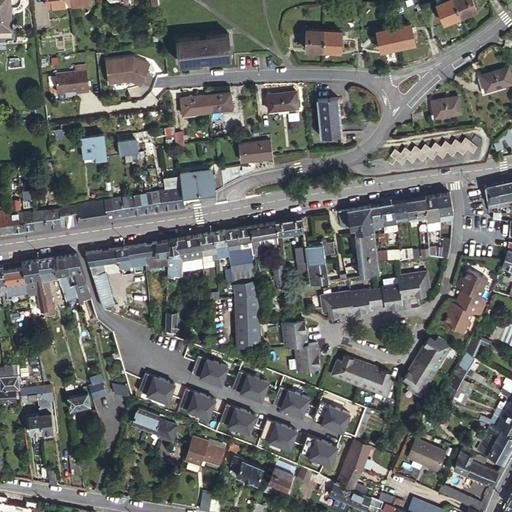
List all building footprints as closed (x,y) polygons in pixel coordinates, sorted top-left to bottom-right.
[(0,0),(0,29),(13,29),(10,0),(0,0)] [(445,0),(436,4),(443,22),(460,16),(453,0),(445,0)] [(453,0),(460,16),(476,9),(471,0),(453,0)] [(393,26),(397,46),(414,42),(410,22),(393,26)] [(378,38),(380,49),(397,46),(393,26),(376,30),(378,38)] [(22,28),(13,29),(0,29),(0,42),(24,40),(22,28)] [(323,49),(323,29),(306,28),(306,49),(314,49),(323,49)] [(340,40),(341,30),(323,29),(323,49),(327,49),(340,50),(340,40)] [(230,56),(228,33),(177,38),(179,61),(205,58),(230,56)] [(108,58),(111,81),(132,79),(142,84),(151,62),(135,55),(108,58)] [(57,72),(59,91),(79,89),(80,91),(90,89),(87,64),(76,65),(77,70),(57,72)] [(511,81),(511,80),(508,66),(480,73),(485,89),(511,81)] [(207,91),(210,108),(234,106),(231,89),(207,91)] [(296,106),(296,90),(267,91),(268,107),(296,106)] [(180,93),(182,111),(210,108),(207,91),(180,93)] [(342,133),(338,96),(317,99),(320,135),(342,133)] [(461,113),(460,96),(433,98),(434,115),(461,113)] [(174,129),(173,124),(166,124),(166,135),(174,134),(174,129)] [(174,129),(174,134),(175,142),(184,141),(184,136),(183,132),(183,130),(183,128),(174,129)] [(507,128),(494,141),(496,149),(511,142),(511,137),(511,136),(507,128)] [(106,140),(105,135),(104,129),(89,131),(90,142),(106,140)] [(393,148),(386,158),(391,162),(395,157),(402,161),(405,156),(410,160),(415,154),(420,158),(424,153),(430,156),(435,151),(440,155),(445,149),(450,152),(454,147),(461,151),(465,146),(471,150),(481,137),(475,133),(470,138),(465,134),(460,141),(454,137),(450,143),(444,139),(440,144),(434,140),(429,146),(423,142),(419,148),(414,145),(410,150),(404,146),(399,152),(393,148)] [(106,140),(107,151),(108,154),(120,152),(118,139),(118,134),(105,135),(106,140)] [(131,151),(136,150),(139,150),(137,136),(135,136),(128,138),(129,146),(131,146),(131,151)] [(118,139),(120,152),(125,152),(131,151),(131,146),(129,146),(128,138),(118,139)] [(272,155),(270,139),(238,143),(240,160),(272,155)] [(90,145),(91,153),(107,151),(106,140),(90,142),(90,145)] [(91,153),(90,145),(82,146),(83,154),(91,153)] [(239,163),(222,166),(225,185),(242,176),(239,163)] [(214,165),(218,189),(225,185),(222,166),(222,164),(214,165)] [(180,175),(181,185),(184,205),(200,197),(215,190),(211,170),(189,172),(189,170),(179,171),(180,175)] [(165,187),(181,185),(180,175),(164,177),(165,187)] [(505,200),(508,199),(504,181),(495,183),(498,201),(505,200)] [(498,201),(495,183),(485,185),(490,210),(493,210),(491,203),(496,202),(498,201)] [(160,187),(162,207),(174,206),(184,205),(181,185),(165,187),(160,187)] [(160,188),(151,189),(153,209),(162,207),(160,187),(160,188)] [(31,206),(30,188),(22,189),(24,207),(31,206)] [(151,189),(141,191),(143,210),(153,209),(151,189)] [(143,210),(141,191),(131,193),(133,211),(143,210)] [(451,211),(449,192),(436,194),(439,213),(447,211),(451,211)] [(19,193),(10,193),(11,209),(21,207),(19,193)] [(111,197),(112,197),(115,214),(133,211),(131,193),(111,197)] [(439,213),(436,194),(424,196),(426,212),(426,215),(439,213)] [(424,196),(414,197),(416,213),(421,212),(426,212),(424,196)] [(115,214),(112,197),(77,203),(77,204),(79,220),(115,214)] [(414,197),(406,199),(408,211),(408,214),(416,213),(414,197)] [(406,199),(393,201),(394,214),(396,213),(408,211),(406,199)] [(393,201),(380,203),(382,216),(392,214),(394,214),(393,201)] [(380,203),(372,204),(374,217),(380,216),(382,216),(380,203)] [(61,208),(59,209),(61,222),(79,220),(77,204),(61,208)] [(372,204),(347,208),(349,224),(350,227),(354,227),(361,274),(379,271),(378,258),(377,250),(375,226),(374,217),(372,204)] [(55,207),(47,208),(45,209),(47,225),(58,223),(55,209),(55,207)] [(349,224),(347,208),(337,210),(340,225),(349,224)] [(47,225),(45,209),(33,210),(34,226),(47,225)] [(33,210),(23,211),(22,211),(24,228),(34,226),(33,210)] [(24,228),(22,211),(12,212),(13,230),(24,228)] [(397,215),(394,216),(395,221),(408,219),(408,214),(408,211),(396,213),(397,215)] [(450,214),(451,211),(447,211),(446,219),(439,218),(439,221),(443,221),(444,223),(450,223),(450,214)] [(12,212),(0,213),(0,232),(13,230),(12,212)] [(426,215),(426,216),(427,219),(428,230),(439,228),(439,221),(439,218),(439,213),(426,215)] [(383,219),(384,224),(395,223),(395,221),(394,216),(392,216),(392,214),(382,216),(383,219)] [(303,229),(301,216),(275,220),(277,234),(293,231),(303,229)] [(375,226),(384,224),(383,219),(381,218),(380,216),(374,217),(375,226)] [(417,218),(408,219),(410,226),(415,226),(414,222),(417,222),(417,218)] [(277,234),(275,220),(250,224),(252,238),(259,237),(277,234)] [(252,238),(250,224),(225,229),(227,242),(239,240),(243,240),(252,238)] [(225,229),(213,231),(214,244),(227,242),(225,229)] [(205,232),(199,233),(200,246),(201,254),(214,252),(216,252),(214,244),(213,231),(205,232)] [(184,235),(168,238),(168,251),(167,264),(167,273),(181,275),(182,259),(201,256),(200,246),(199,233),(184,235)] [(260,242),(260,245),(278,242),(277,239),(277,234),(259,237),(260,242)] [(429,246),(430,255),(440,256),(441,256),(442,246),(436,246),(436,240),(432,240),(432,236),(428,236),(429,246)] [(442,246),(441,256),(444,256),(446,256),(447,256),(450,237),(443,236),(442,238),(442,246)] [(260,242),(259,237),(252,238),(254,253),(261,252),(260,245),(260,242)] [(168,251),(168,238),(157,240),(159,253),(168,251)] [(249,254),(254,253),(252,238),(243,240),(245,254),(249,254)] [(144,255),(159,253),(157,240),(127,245),(129,258),(144,255)] [(229,257),(230,263),(242,261),(239,240),(227,242),(229,257)] [(253,278),(249,254),(245,254),(243,240),(239,240),(242,261),(244,261),(247,279),(253,278)] [(310,283),(328,280),(324,253),(335,252),(333,241),(326,242),(322,242),(305,245),(306,257),(308,267),(308,272),(310,283)] [(227,242),(214,244),(216,252),(214,252),(215,259),(229,257),(227,242)] [(127,245),(86,252),(100,299),(105,298),(112,295),(105,262),(118,260),(118,257),(119,257),(120,260),(125,259),(129,258),(127,245)] [(296,258),(306,257),(305,245),(294,247),(296,258)] [(421,248),(422,255),(428,255),(430,255),(429,246),(421,248)] [(387,250),(388,257),(400,257),(399,249),(387,250)] [(506,259),(503,266),(511,268),(511,249),(510,249),(506,259)] [(377,250),(378,258),(388,257),(387,250),(377,250)] [(167,264),(168,251),(159,253),(144,255),(146,264),(146,267),(167,264)] [(214,252),(201,254),(201,256),(202,263),(215,260),(215,259),(214,252)] [(78,253),(65,255),(70,272),(74,271),(78,283),(86,281),(78,253)] [(70,272),(65,255),(51,257),(58,276),(61,285),(67,283),(64,273),(70,272)] [(144,255),(129,258),(125,259),(126,267),(146,264),(144,255)] [(58,276),(51,257),(36,259),(39,276),(40,279),(47,278),(58,276)] [(308,267),(306,257),(296,258),(297,269),(308,267)] [(39,276),(36,259),(22,261),(23,267),(25,279),(32,277),(39,276)] [(230,263),(232,281),(247,279),(244,261),(242,261),(230,263)] [(278,288),(284,287),(283,282),(281,265),(275,266),(278,288)] [(3,270),(5,283),(7,295),(10,295),(8,281),(21,280),(23,294),(28,293),(25,279),(23,267),(3,270)] [(452,303),(443,323),(462,332),(472,312),(480,316),(484,308),(487,302),(478,298),(487,280),(467,271),(458,289),(461,290),(468,294),(461,307),(454,304),(452,303)] [(69,286),(74,284),(70,272),(64,273),(67,283),(68,283),(69,286)] [(297,285),(310,283),(308,272),(290,275),(292,286),(297,285)] [(399,276),(400,286),(402,299),(426,295),(425,289),(429,288),(427,272),(399,276)] [(500,274),(498,279),(507,282),(510,283),(511,278),(500,274)] [(47,312),(40,279),(39,276),(32,277),(39,310),(42,309),(43,313),(47,312)] [(236,349),(261,347),(260,324),(259,292),(257,277),(253,278),(247,279),(232,281),(233,296),(234,299),(236,349)] [(54,313),(47,278),(40,279),(47,312),(48,315),(54,313)] [(498,279),(494,290),(503,293),(507,282),(498,279)] [(10,295),(7,295),(7,296),(23,294),(21,280),(8,281),(10,295)] [(402,299),(400,286),(381,289),(383,305),(384,310),(403,307),(402,299)] [(370,307),(383,305),(381,289),(367,291),(370,307)] [(454,304),(461,307),(468,294),(461,290),(454,304)] [(370,307),(367,291),(350,294),(354,315),(371,312),(370,307)] [(330,318),(354,315),(350,294),(350,292),(321,296),(323,311),(329,311),(330,318)] [(166,311),(165,328),(176,329),(177,312),(168,311),(166,311)] [(473,333),(472,336),(480,338),(484,339),(493,320),(486,317),(482,315),(473,333)] [(284,348),(294,346),(308,344),(305,320),(282,323),(284,348)] [(511,346),(511,323),(499,320),(491,338),(511,346)] [(420,396),(451,345),(437,336),(434,340),(428,337),(403,379),(409,382),(406,387),(420,396)] [(472,336),(465,350),(472,354),(480,338),(472,336)] [(308,344),(294,346),(297,371),(321,367),(318,343),(308,344)] [(457,368),(466,372),(474,357),(466,352),(457,368)] [(227,365),(198,354),(191,372),(220,384),(227,365)] [(387,378),(390,372),(345,354),(342,361),(337,359),(332,374),(387,395),(393,380),(387,378)] [(2,364),(3,366),(4,374),(18,372),(16,363),(2,364)] [(463,377),(466,372),(457,368),(452,378),(460,382),(463,377)] [(268,381),(238,369),(231,388),(261,399),(268,381)] [(175,382),(145,371),(138,389),(168,400),(175,382)] [(20,387),(18,372),(4,374),(0,374),(0,399),(16,399),(15,389),(20,388),(20,387)] [(483,379),(466,372),(463,377),(480,384),(483,379)] [(460,382),(452,378),(449,383),(457,387),(460,382)] [(511,380),(508,378),(503,388),(505,389),(511,391),(511,380)] [(98,396),(104,394),(100,381),(94,383),(98,396)] [(455,392),(470,398),(475,388),(460,382),(457,387),(455,392)] [(457,387),(449,383),(446,388),(455,392),(457,387)] [(20,387),(20,388),(21,394),(37,392),(46,391),(45,384),(20,387)] [(309,396),(279,385),(272,403),(301,414),(309,396)] [(215,398),(185,386),(178,405),(208,416),(215,398)] [(441,398),(449,402),(452,397),(455,392),(446,388),(441,398)] [(53,399),(52,391),(46,391),(37,392),(38,398),(45,398),(45,395),(47,395),(48,400),(53,399)] [(21,394),(21,399),(22,401),(38,399),(38,398),(37,392),(21,394)] [(87,392),(68,396),(70,409),(90,404),(87,392)] [(455,392),(452,397),(467,404),(470,398),(455,392)] [(437,400),(430,397),(426,406),(433,409),(437,400)] [(441,398),(439,401),(435,408),(443,413),(449,402),(441,398)] [(349,411),(319,400),(312,419),(342,430),(349,411)] [(499,408),(505,410),(510,402),(507,400),(506,402),(503,401),(499,408)] [(256,413),(226,402),(219,420),(249,432),(256,413)] [(39,405),(40,412),(49,411),(48,404),(39,405)] [(126,422),(132,424),(138,407),(132,405),(126,422)] [(164,420),(166,421),(167,416),(138,407),(132,424),(132,425),(155,432),(159,422),(163,423),(164,420)] [(443,413),(435,408),(431,415),(440,419),(443,413)] [(502,417),(505,410),(499,408),(495,415),(502,417)] [(106,438),(96,409),(90,411),(99,445),(105,443),(106,438)] [(511,413),(505,410),(502,417),(511,422),(511,413)] [(40,412),(42,431),(53,430),(51,411),(49,411),(40,412)] [(31,432),(42,431),(40,412),(28,414),(31,432)] [(446,426),(452,415),(445,413),(443,413),(440,419),(446,426)] [(502,417),(495,415),(493,420),(483,416),(481,421),(491,423),(498,425),(502,417)] [(296,428),(267,417),(259,436),(289,447),(296,428)] [(511,422),(502,417),(498,425),(501,427),(511,432),(511,422)] [(155,432),(172,437),(177,424),(166,421),(164,420),(163,423),(159,422),(155,432)] [(501,427),(498,425),(491,423),(489,428),(498,433),(501,427)] [(482,441),(486,433),(487,430),(480,427),(473,440),(480,443),(482,441)] [(511,432),(501,427),(498,433),(495,438),(511,446),(511,432)] [(486,433),(495,438),(498,433),(489,428),(487,430),(486,433)] [(337,444),(307,433),(300,451),(330,463),(337,444)] [(482,441),(491,446),(495,438),(486,433),(482,441)] [(208,443),(192,438),(184,460),(200,466),(202,461),(220,465),(224,450),(207,445),(208,443)] [(370,445),(353,438),(348,449),(366,456),(370,445)] [(409,457),(422,463),(424,461),(432,445),(418,438),(409,457)] [(491,446),(508,454),(510,450),(511,446),(495,438),(491,446)] [(480,443),(477,448),(487,453),(491,446),(482,441),(480,443)] [(257,483),(264,467),(235,455),(239,445),(232,442),(224,463),(227,465),(224,470),(228,472),(232,462),(240,466),(236,474),(257,483)] [(465,444),(462,450),(467,452),(472,455),(474,450),(468,446),(465,444)] [(432,445),(424,461),(440,468),(447,451),(432,445)] [(487,454),(503,462),(506,458),(508,454),(491,446),(487,453),(487,454)] [(366,456),(348,449),(344,459),(362,467),(366,456)] [(81,472),(77,453),(68,455),(71,473),(81,472)] [(253,460),(265,465),(267,459),(255,454),(253,460)] [(454,468),(466,473),(472,460),(470,460),(465,457),(459,455),(454,468)] [(344,459),(340,471),(357,478),(360,471),(362,467),(344,459)] [(476,476),(481,464),(472,460),(466,473),(476,477),(476,476)] [(424,461),(423,463),(439,470),(440,468),(424,461)] [(280,468),(287,471),(289,465),(282,463),(280,468)] [(275,466),(271,464),(265,480),(269,482),(275,466)] [(476,476),(492,483),(495,476),(498,471),(481,464),(476,476)] [(287,471),(295,474),(296,468),(289,465),(287,471)] [(276,466),(275,466),(269,482),(288,490),(295,474),(287,471),(280,468),(276,466)] [(312,471),(302,467),(298,475),(310,480),(312,479),(331,487),(334,480),(317,473),(316,475),(311,473),(312,471)] [(47,469),(48,482),(56,483),(54,468),(47,469)] [(336,480),(354,488),(356,482),(357,478),(340,471),(336,480)] [(329,492),(348,500),(354,488),(336,480),(334,480),(331,487),(329,492)] [(356,482),(354,488),(366,493),(367,487),(356,482)] [(470,505),(478,509),(483,500),(443,483),(439,492),(470,505)] [(354,488),(348,500),(367,508),(369,503),(372,495),(366,493),(354,488)] [(380,498),(384,500),(390,503),(393,496),(393,494),(384,490),(380,498)] [(372,495),(369,503),(381,508),(384,500),(380,498),(372,495)] [(393,496),(390,503),(403,507),(404,504),(406,501),(393,496)] [(212,497),(208,510),(219,511),(221,498),(212,497)] [(407,509),(410,511),(414,511),(416,511),(420,500),(412,497),(408,506),(407,509)] [(384,500),(381,508),(386,510),(384,511),(409,511),(410,511),(407,509),(405,508),(403,507),(390,503),(384,500)] [(416,511),(423,511),(427,503),(420,500),(416,511)] [(256,503),(252,511),(262,511),(264,506),(256,503)] [(431,511),(434,505),(427,503),(423,511),(431,511)]
